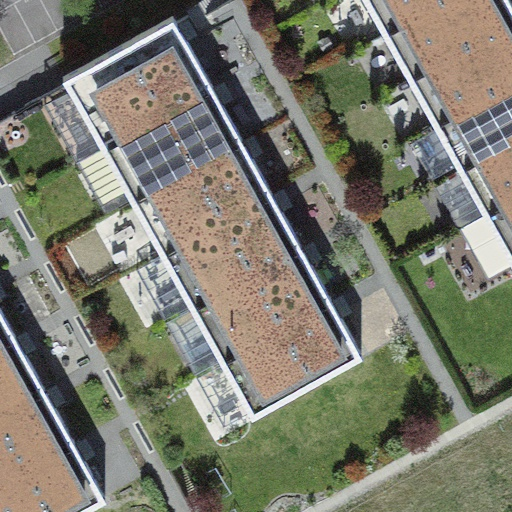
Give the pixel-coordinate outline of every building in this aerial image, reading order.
[(442,0),(366,0),(384,32),(442,0)] [(511,20),(511,5),(509,0),(442,0),(384,32),(410,77),(511,20)] [(103,147),(212,85),(173,14),(63,75),(103,147)] [(511,79),(511,20),(410,77),(435,122),(511,79)] [(511,138),(511,79),(435,122),(460,168),(511,138)] [(242,139),(212,85),(103,147),(133,200),(242,139)] [(511,197),(511,138),(460,168),(485,213),(511,197)] [(272,192),(242,139),(133,200),(162,253),(272,192)] [(301,245),(272,192),(162,253),(192,306),(301,245)] [(511,197),(485,213),(511,260),(511,197)] [(331,298),(301,245),(192,306),(222,359),(331,298)] [(362,354),(331,298),(222,359),(252,415),(362,354)] [(0,343),(15,335),(0,308),(0,343)] [(0,413),(45,388),(15,335),(0,343),(0,413)] [(0,413),(0,482),(74,441),(45,388),(0,413)] [(74,441),(0,482),(0,511),(77,511),(105,497),(74,441)]
